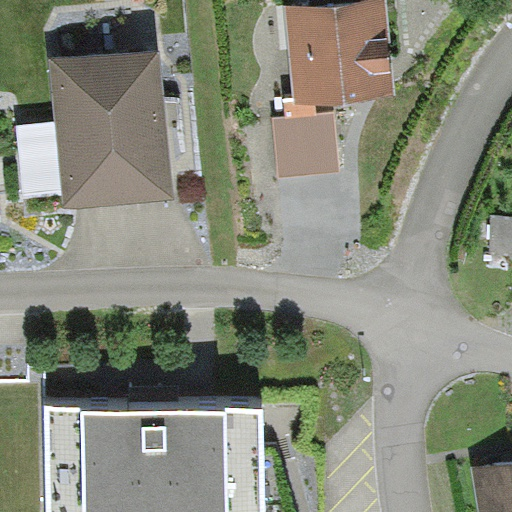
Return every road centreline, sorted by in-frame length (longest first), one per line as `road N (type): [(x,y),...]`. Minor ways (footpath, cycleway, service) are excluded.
road 1 (residential): [(411,324),(216,288),(0,293)]
road 2 (residential): [(511,54),(441,187),(411,324)]
road 3 (residential): [(411,324),(399,427),(412,511)]
